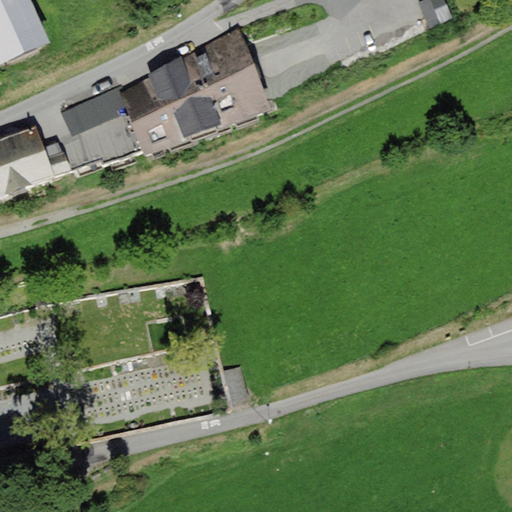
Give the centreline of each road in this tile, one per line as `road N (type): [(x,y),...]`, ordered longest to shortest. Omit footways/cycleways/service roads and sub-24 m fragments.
road 1 (track): [(0,229),(229,151),(511,13)]
road 2 (residential): [(511,352),(466,353),(266,413),(0,472)]
road 3 (unclassified): [(0,118),(131,62),(228,0)]
